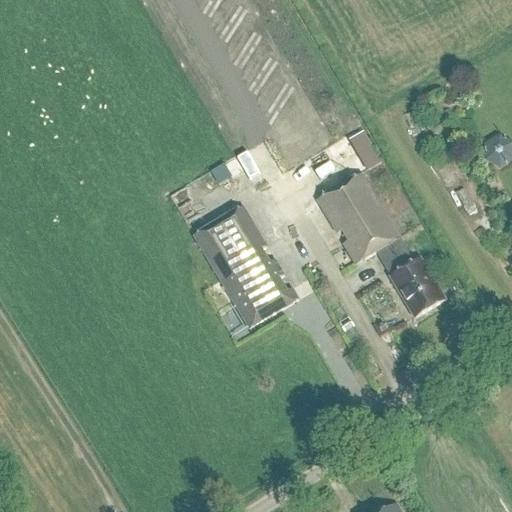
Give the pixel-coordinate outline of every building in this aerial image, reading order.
[(364,136),(351,144),(369,173),(382,165),(372,149),(364,136)] [(511,136),(502,150),(511,157),(511,136)] [(376,152),(385,167),(397,160),(388,145),(376,152)] [(252,154),(231,168),(238,179),(259,165),(252,154)] [(401,243),(362,178),(317,205),(337,238),(342,235),(348,246),(344,249),(356,270),(377,257),(387,273),(390,271),(395,279),(391,282),(415,323),(446,304),(421,263),(414,267),(400,244),(401,243)] [(194,240),(251,335),(300,306),(292,293),(287,296),(278,281),(283,278),(275,264),(270,268),(261,253),(267,249),(243,210),(194,240)] [(289,239),(312,290),(324,284),(301,234),(289,239)]
